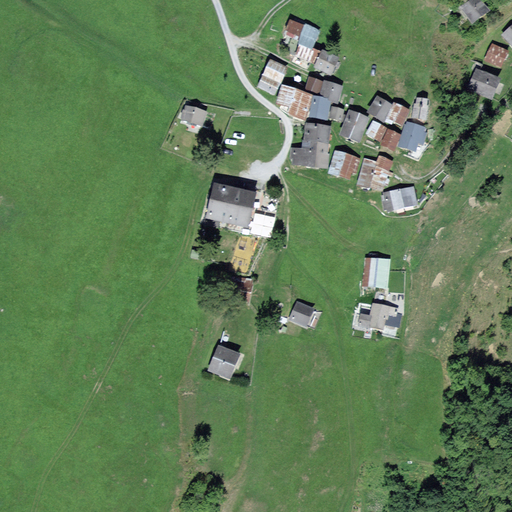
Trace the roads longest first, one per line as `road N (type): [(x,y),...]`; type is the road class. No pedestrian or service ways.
road 1 (track): [(32,511),(38,485),(127,325),(185,238),(200,184),(247,182),(275,169)]
road 2 (track): [(341,511),(352,440),(339,341),(326,301),(285,245),(286,202),(275,169)]
